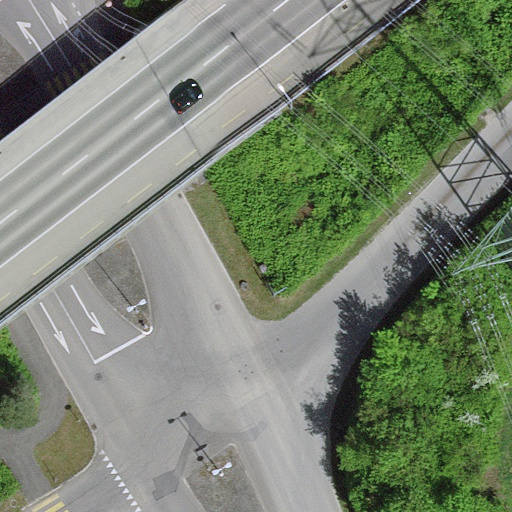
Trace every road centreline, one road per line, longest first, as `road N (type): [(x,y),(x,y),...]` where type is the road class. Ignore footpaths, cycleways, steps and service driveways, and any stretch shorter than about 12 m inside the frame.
road 1 (unclassified): [(203,436),(316,338),(511,138)]
road 2 (unclassified): [(0,71),(203,436)]
road 3 (primary): [(0,224),(286,0)]
road 4 (unclassified): [(95,511),(203,436)]
